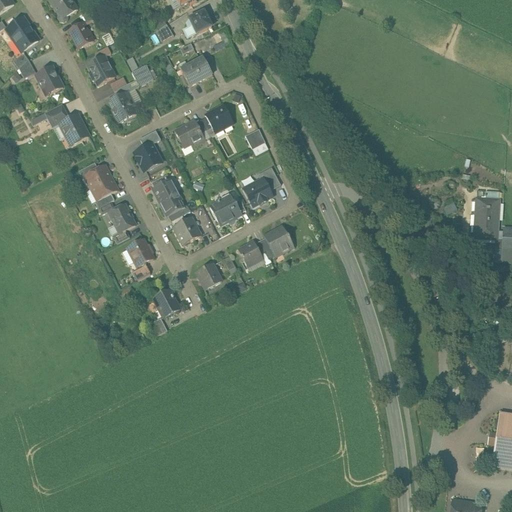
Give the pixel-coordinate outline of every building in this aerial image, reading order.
[(10,0),(0,0),(0,15),(14,6),(10,0)] [(78,11),(70,0),(53,0),(49,3),(59,16),(58,20),(60,23),(64,24),(67,21),(68,18),(78,11)] [(169,0),(176,11),(181,8),(177,1),(176,2),(175,0),(169,0)] [(97,9),(82,17),(86,24),(95,19),(100,16),(97,9)] [(204,13),(190,21),(197,35),(212,28),(208,21),(210,19),(207,13),(204,14),(204,13)] [(100,16),(95,19),(98,25),(103,22),(100,16)] [(23,19),(7,30),(22,53),(39,42),(23,19)] [(164,21),(154,27),(157,32),(167,26),(164,21)] [(87,31),(84,25),(69,32),(79,50),(93,43),(92,41),(92,38),(89,32),(87,31)] [(157,32),(156,33),(163,44),(174,38),(167,26),(157,32)] [(115,32),(111,34),(118,47),(122,45),(115,32)] [(222,43),(213,47),(215,51),(228,45),(224,34),(219,36),(222,43)] [(191,45),(180,50),(183,56),(194,51),(191,45)] [(107,48),(95,55),(98,61),(104,58),(105,58),(111,55),(107,48)] [(24,55),(14,62),(19,70),(28,61),(24,55)] [(98,61),(88,67),(91,73),(90,74),(93,81),(95,80),(98,87),(115,78),(105,58),(104,58),(98,61)] [(125,61),(132,74),(138,71),(131,58),(125,61)] [(203,59),(181,71),(183,76),(189,86),(190,88),(212,76),(203,59)] [(28,61),(19,70),(25,80),(36,74),(28,61)] [(132,74),(139,88),(154,81),(146,67),(138,71),(132,74)] [(52,68),(36,77),(47,98),(63,89),(52,68)] [(189,86),(183,76),(178,78),(184,89),(189,86)] [(123,79),(111,85),(114,93),(118,91),(118,92),(127,87),(127,86),(123,79)] [(127,87),(118,92),(121,97),(126,94),(126,96),(134,92),(130,85),(127,86),(127,87)] [(126,96),(126,94),(121,97),(107,104),(119,126),(137,117),(136,114),(136,113),(135,110),(133,109),(126,96)] [(223,107),(206,117),(206,119),(212,129),(215,135),(233,125),(223,107)] [(78,117),(60,126),(61,127),(62,126),(68,137),(66,138),(71,147),(89,138),(78,117)] [(206,119),(201,122),(207,132),(212,129),(206,119)] [(195,123),(175,133),(179,141),(177,142),(181,151),(191,146),(192,148),(205,141),(195,123)] [(259,131),(245,137),(253,151),(266,144),(259,131)] [(140,141),(145,150),(152,146),(161,142),(156,132),(140,141)] [(145,150),(134,155),(144,174),(162,164),(152,146),(145,150)] [(95,165),(79,173),(83,180),(85,178),(98,171),(95,165)] [(98,171),(85,178),(92,190),(111,180),(105,168),(98,171)] [(263,180),(270,193),(281,187),(272,169),(258,177),(261,182),(263,180)] [(162,179),(152,185),(154,190),(165,184),(162,179)] [(111,180),(92,190),(98,202),(98,203),(111,196),(118,193),(111,180)] [(270,193),(263,180),(261,182),(244,191),(253,209),(259,205),(260,207),(267,203),(266,202),(272,198),(270,193)] [(185,209),(171,181),(165,184),(154,190),(153,191),(167,219),(182,211),(185,209)] [(486,193),(485,201),(499,202),(499,194),(486,193)] [(111,196),(98,203),(98,202),(95,204),(99,211),(111,204),(115,202),(111,196)] [(231,197),(210,208),(220,228),(242,217),(241,215),(235,204),(231,197)] [(240,201),(235,204),(241,215),(246,212),(240,201)] [(485,201),(477,201),(476,216),(478,217),(477,240),(497,241),(497,233),(499,202),(485,201)] [(111,204),(99,211),(102,217),(114,210),(111,204)] [(125,207),(109,215),(119,235),(120,236),(126,232),(136,227),(125,207)] [(182,211),(169,218),(171,223),(183,217),(185,216),(182,211)] [(183,217),(171,223),(174,229),(186,222),(183,217)] [(174,229),(173,229),(183,248),(202,238),(197,229),(195,231),(189,221),(186,222),(174,229)] [(283,228),(272,234),(272,235),(266,239),(265,238),(264,238),(265,240),(271,251),(275,258),(282,254),(282,255),(294,249),(290,241),(290,240),(289,239),(288,239),(283,228)] [(511,230),(503,230),(503,233),(497,233),(497,241),(502,241),(502,251),(502,252),(511,252),(511,230)] [(126,232),(120,236),(119,235),(113,238),(117,246),(130,240),(126,232)] [(265,240),(260,243),(266,253),(271,251),(265,240)] [(143,242),(128,250),(138,269),(154,261),(151,256),(153,254),(149,247),(147,248),(143,242)] [(266,253),(260,243),(255,246),(260,256),(266,253)] [(251,245),(238,252),(242,259),(242,260),(243,261),(247,269),(254,265),(253,264),(262,259),(260,256),(255,246),(254,245),(252,246),(251,245)] [(469,249),(466,253),(482,261),(484,256),(469,249)] [(266,253),(270,260),(275,258),(271,251),(266,253)] [(511,252),(502,252),(501,263),(511,263),(511,252)] [(270,260),(266,253),(260,256),(262,259),(265,265),(266,266),(271,264),(270,260)] [(235,269),(230,258),(224,262),(229,272),(235,269)] [(250,273),(265,265),(262,259),(253,264),(254,265),(247,269),(250,273)] [(212,266),(197,275),(205,291),(213,287),(213,288),(222,284),(212,266)] [(146,268),(134,274),(138,283),(151,276),(146,268)] [(504,279),(501,275),(497,275),(494,279),(489,279),(487,283),(489,287),(494,287),(496,283),(501,283),(504,279)] [(467,294),(471,283),(462,279),(462,280),(451,276),(447,285),(467,294)] [(170,292),(153,300),(164,320),(180,312),(170,292)] [(161,320),(147,328),(154,340),(167,333),(161,320)] [(511,417),(501,416),(498,437),(490,435),(489,445),(497,447),(494,467),(511,469),(511,417)] [(480,511),(481,507),(453,502),(451,511),(480,511)]
